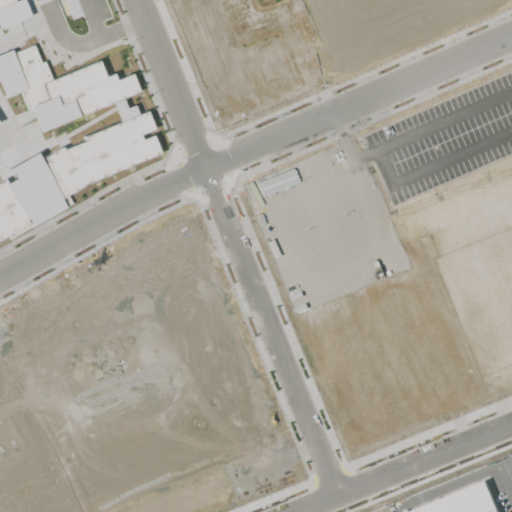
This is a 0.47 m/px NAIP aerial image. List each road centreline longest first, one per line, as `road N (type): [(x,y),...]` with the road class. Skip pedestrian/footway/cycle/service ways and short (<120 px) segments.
road 1 (residential): [(0,274),(131,201),(511,32)]
road 2 (residential): [(136,0),(205,168)]
